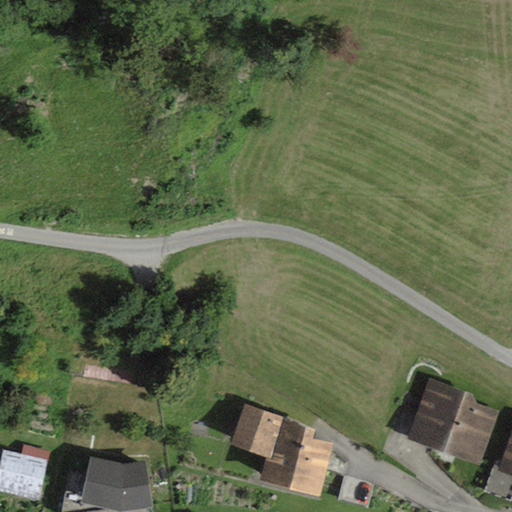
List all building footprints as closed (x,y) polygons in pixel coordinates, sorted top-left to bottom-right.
[(471,394),(429,379),(407,439),(479,465),(499,411),(475,403),(471,394)] [(313,429),(242,404),(228,444),(264,457),(257,480),(318,495),(332,443),(311,438),(313,429)] [(511,425),(499,463),(494,461),(483,492),(511,502),(511,499),(511,425)] [(2,450),(0,457),(0,491),(38,501),(50,451),(23,444),(20,454),(2,450)] [(121,463),(88,456),(77,502),(117,511),(150,507),(144,460),(121,463)] [(348,480),(342,502),(369,508),(374,486),(348,480)]
